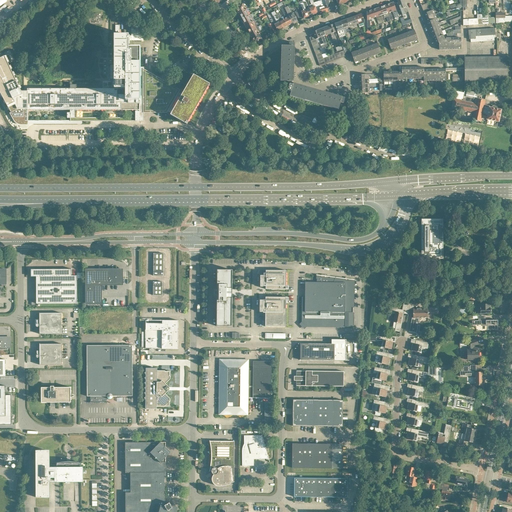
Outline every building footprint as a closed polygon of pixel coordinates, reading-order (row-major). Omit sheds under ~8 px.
[(311,4),(309,5),(313,15),(318,13),(314,3),(313,0),(311,0),(310,1),(311,4)] [(321,0),(322,0),(314,3),(318,13),(320,12),(321,14),(328,12),(325,0),(324,0),(321,0)] [(328,0),(325,0),(328,12),(335,9),(333,3),(336,2),(335,0),(331,0),(329,1),(328,0)] [(402,0),(399,0),(397,1),(398,4),(400,10),(402,15),(406,14),(405,13),(408,12),(406,6),(405,7),(402,0)] [(237,4),(238,5),(238,6),(235,8),(238,14),(248,8),(246,6),(245,7),(242,2),(237,4)] [(303,3),(309,16),(313,15),(309,5),(307,6),(306,2),(303,3)] [(393,2),(389,4),(392,11),(395,18),(395,19),(399,17),(393,2)] [(389,4),(385,6),(387,13),(388,13),(389,16),(390,20),(393,19),(390,13),(392,12),(395,19),(395,18),(392,11),(389,4)] [(284,8),(292,23),(297,21),(294,13),(291,14),(287,6),(284,8)] [(385,6),(380,7),(384,18),(386,17),(388,22),(390,21),(390,20),(389,16),(388,13),(387,13),(385,6)] [(380,7),(376,9),(381,23),(384,22),(381,16),(383,16),(384,18),(380,7)] [(238,14),(241,19),(249,15),(247,12),(249,11),(248,8),(238,14)] [(285,20),(288,26),(292,23),(284,8),(281,10),(285,19),(285,20)] [(376,9),(371,10),(374,18),(376,17),(378,24),(381,23),(376,9)] [(283,28),(288,26),(285,20),(282,21),(279,13),(276,14),(283,28)] [(355,16),(358,24),(359,27),(364,26),(364,20),(364,13),(361,14),(355,16)] [(505,13),(496,13),(496,17),(496,23),(511,21),(511,15),(505,16),(505,13)] [(249,15),(241,19),(244,25),(248,23),(249,24),(253,22),(252,21),(254,20),(253,17),(251,14),(249,15)] [(276,23),(274,24),(272,25),(273,26),(276,33),(283,28),(276,14),(276,15),(273,16),(276,23)] [(435,14),(426,18),(427,20),(427,22),(436,18),(435,14)] [(358,24),(355,16),(346,19),(350,28),(358,24)] [(436,18),(427,22),(429,26),(438,22),(436,18)] [(346,19),(340,22),(343,30),(346,29),(347,32),(351,31),(350,28),(346,19)] [(248,23),(244,25),(245,26),(246,28),(248,32),(257,27),(256,23),(254,21),(253,22),(249,24),(248,23)] [(343,30),(340,22),(334,24),(337,33),(343,30)] [(438,22),(429,26),(431,30),(440,26),(438,22)] [(335,33),(332,24),(327,26),(334,43),(334,44),(337,43),(333,33),(335,33)] [(115,78),(115,79),(115,89),(78,89),(64,89),(27,89),(27,92),(27,96),(27,110),(28,110),(70,110),(70,113),(67,113),(67,118),(70,118),(70,120),(70,121),(82,121),(144,121),(144,113),(144,110),(145,111),(146,112),(147,112),(148,111),(149,111),(149,110),(166,110),(168,111),(172,113),(182,94),(179,92),(176,91),(156,91),(149,86),(149,85),(149,84),(148,84),(148,83),(147,83),(146,83),(145,84),(144,84),(144,69),(144,67),(139,67),(139,48),(129,47),(129,40),(144,41),(143,25),(131,25),(131,36),(120,36),(120,25),(115,25),(115,35),(115,40),(115,65),(115,66),(113,66),(113,78),(115,78)] [(327,26),(323,28),(326,36),(327,36),(331,45),(334,44),(334,43),(327,26)] [(440,26),(431,30),(432,34),(441,31),(440,26)] [(248,32),(251,38),(261,32),(259,30),(257,27),(248,32)] [(323,28),(318,30),(324,45),(325,47),(327,46),(324,37),(326,36),(323,28)] [(469,39),(470,39),(471,42),(494,41),(494,37),(495,37),(495,28),(468,30),(469,39)] [(318,30),(313,32),(315,35),(316,39),(317,41),(317,43),(319,42),(321,49),(325,47),(324,45),(318,30)] [(414,30),(401,35),(404,44),(417,40),(414,30)] [(260,36),(262,35),(261,32),(251,38),(254,43),(257,42),(258,44),(263,41),(260,36)] [(404,44),(401,35),(388,40),(391,49),(404,44)] [(443,35),(434,39),(436,43),(438,42),(439,43),(439,50),(450,49),(450,38),(446,38),(446,39),(445,39),(443,35)] [(450,38),(450,49),(461,49),(461,38),(450,38)] [(343,104),(345,98),(293,84),(295,43),(289,43),(289,46),(281,45),(281,48),(280,81),(290,81),(290,84),(289,84),(288,90),(291,91),(290,96),(338,110),(339,106),(340,103),(343,104)] [(364,48),(368,58),(381,53),(377,43),(364,48)] [(351,53),(355,62),(368,58),(364,48),(351,53)] [(0,92),(13,117),(14,118),(15,119),(16,120),(17,120),(18,121),(19,121),(19,123),(23,123),(23,121),(28,121),(28,110),(27,110),(27,96),(23,96),(21,92),(8,64),(10,63),(7,57),(7,56),(0,59),(0,92)] [(464,68),(445,68),(445,69),(445,71),(461,71),(461,78),(460,78),(460,73),(456,73),(456,74),(455,74),(455,73),(452,73),(452,74),(453,78),(452,78),(452,81),(464,81),(464,78),(464,83),(466,83),(465,90),(467,90),(468,86),(479,86),(479,83),(493,83),(493,86),(503,86),(503,83),(507,82),(507,57),(470,57),(464,57),(464,63),(464,68)] [(412,67),(401,68),(401,72),(402,72),(402,79),(412,79),(412,67)] [(423,67),(412,67),(412,79),(423,79),(423,67)] [(435,81),(434,69),(424,70),(424,67),(423,67),(423,79),(424,79),(424,81),(435,81)] [(434,69),(435,81),(446,81),(446,80),(445,73),(445,71),(445,69),(434,69)] [(172,113),(170,115),(176,119),(187,125),(190,119),(210,84),(207,83),(207,82),(206,82),(204,81),(193,75),(193,76),(186,88),(182,94),(172,113)] [(474,120),(475,121),(478,122),(479,121),(481,122),(482,118),(487,119),(494,121),(496,122),(496,121),(498,122),(499,121),(500,121),(502,120),(503,117),(501,115),(500,114),(501,110),(499,110),(499,108),(497,107),(497,106),(493,106),(492,106),(485,105),(486,101),(476,99),(466,97),(467,90),(465,90),(464,92),(455,90),(451,108),(473,113),(472,120),(474,120)] [(225,108),(224,109),(226,110),(232,113),(301,152),(306,155),(309,157),(309,156),(310,156),(313,150),(276,129),(273,135),(266,131),(270,126),(228,102),(224,108),(225,108)] [(478,146),(480,135),(447,130),(446,140),(478,146)] [(271,136),(267,142),(277,148),(281,142),(271,136)] [(421,219),(421,232),(421,259),(443,259),(443,219),(421,219)] [(153,276),(163,276),(163,253),(153,253),(153,276)] [(36,303),(54,303),(77,303),(77,276),(72,276),(72,269),(71,269),(54,269),(33,269),(31,269),(31,272),(31,276),(36,276),(36,303)] [(121,284),(121,276),(120,276),(120,271),(116,271),(116,270),(87,271),(87,303),(100,303),(100,284),(121,284)] [(232,326),(232,289),(232,270),(217,270),(217,326),(232,326)] [(266,270),(266,274),(266,276),(263,276),(263,275),(260,275),(260,287),(263,287),(263,286),(266,286),(265,289),(286,289),(286,271),(266,270)] [(317,279),(317,282),(305,282),(305,298),(303,297),(303,313),(344,313),(353,313),(353,308),(353,280),(354,280),(316,275),(317,275),(316,279),(317,279)] [(153,295),(162,295),(162,282),(153,282),(153,295)] [(265,312),(265,321),(265,327),(286,327),(286,297),(265,297),(265,301),(263,301),(263,300),(260,300),(260,312),(263,312),(265,312)] [(413,303),(410,303),(403,303),(402,310),(387,307),(390,308),(389,312),(395,313),(393,322),(396,323),(395,331),(395,330),(400,331),(399,333),(400,333),(404,309),(409,310),(408,313),(408,316),(407,316),(408,316),(409,310),(410,303),(413,303)] [(490,313),(490,304),(477,304),(477,313),(490,313)] [(412,317),(409,332),(409,331),(416,333),(416,336),(423,336),(423,332),(419,331),(420,326),(417,325),(419,318),(428,317),(428,312),(434,312),(434,308),(426,308),(427,308),(427,309),(422,309),(422,308),(413,308),(413,310),(413,317),(412,317)] [(62,313),(40,313),(39,313),(39,321),(38,321),(37,320),(37,324),(36,324),(36,326),(39,326),(40,334),(62,333),(62,313)] [(304,328),(306,326),(344,326),(353,327),(353,326),(353,313),(344,313),(303,313),(303,319),(302,319),(302,322),(303,322),(301,324),(304,328)] [(485,315),(478,315),(478,320),(472,321),(472,325),(481,325),(481,323),(485,323),(485,325),(487,325),(487,329),(489,329),(489,330),(498,330),(498,329),(497,329),(497,324),(498,324),(497,320),(485,320),(485,315)] [(178,349),(178,338),(179,326),(178,326),(178,321),(162,320),(162,324),(146,324),(146,323),(145,348),(162,348),(162,349),(178,349)] [(0,349),(8,349),(8,347),(10,347),(10,339),(10,338),(8,338),(0,337),(0,349)] [(391,337),(375,337),(376,337),(376,340),(383,340),(381,347),(391,349),(393,342),(390,341),(391,337)] [(331,339),(331,344),(308,343),(301,343),(301,344),(302,344),(301,359),(301,360),(334,360),(346,360),(346,339),(331,339)] [(412,344),(411,351),(421,353),(422,347),(427,348),(428,343),(416,340),(415,344),(412,344)] [(478,359),(478,351),(477,352),(477,351),(476,351),(476,348),(473,348),(473,345),(474,345),(478,344),(476,340),(468,343),(468,352),(462,352),(463,359),(478,359)] [(62,344),(40,344),(40,351),(38,352),(38,351),(37,351),(37,355),(36,355),(36,357),(40,357),(40,365),(40,364),(62,364),(62,344)] [(87,346),(87,361),(87,396),(90,396),(90,402),(88,402),(110,402),(106,402),(106,401),(108,399),(109,399),(110,399),(112,398),(113,398),(114,396),(117,396),(132,396),(132,345),(87,346)] [(377,352),(376,355),(380,356),(378,363),(388,365),(389,358),(387,357),(387,354),(387,353),(385,353),(382,352),(376,351),(377,352)] [(409,358),(408,365),(418,367),(419,362),(426,363),(426,364),(429,364),(430,358),(413,355),(412,359),(409,358)] [(247,414),(247,397),(253,397),(253,398),(261,398),(271,398),(271,366),(261,366),(253,365),(253,371),(247,371),(247,361),(221,360),(220,414),(247,414)] [(428,371),(430,371),(430,375),(436,375),(436,366),(429,366),(428,371)] [(375,367),(374,373),(377,373),(376,378),(376,379),(382,380),(386,381),(387,374),(385,373),(385,370),(385,369),(382,369),(379,368),(374,367),(375,367)] [(170,379),(170,378),(170,376),(170,371),(157,371),(157,368),(146,368),(146,372),(144,373),(146,375),(146,377),(144,378),(146,380),(146,382),(144,383),(146,385),(145,387),(144,388),(145,390),(145,392),(144,393),(145,395),(145,397),(144,398),(145,400),(145,409),(157,409),(157,406),(169,406),(170,402),(170,400),(170,398),(165,394),(170,389),(165,384),(170,379)] [(409,373),(407,380),(417,382),(418,377),(425,378),(425,379),(426,379),(427,373),(412,370),(412,374),(409,373)] [(306,385),(311,385),(311,386),(344,386),(344,371),(311,371),(311,372),(306,372),(306,371),(306,372),(297,372),(297,371),(296,371),(296,377),(295,377),(295,380),(296,380),(296,386),(296,384),(306,385),(306,386),(306,385)] [(470,371),(460,371),(460,376),(467,376),(467,374),(470,374),(470,375),(475,375),(475,376),(475,385),(478,385),(478,389),(484,389),(484,392),(484,389),(484,371),(483,371),(483,372),(475,372),(475,371),(476,371),(470,371)] [(374,384),(374,388),(377,388),(376,395),(386,397),(387,390),(384,390),(385,386),(374,383),(374,384)] [(0,424),(12,424),(11,395),(6,395),(5,386),(0,385),(0,424)] [(409,388),(407,395),(417,397),(418,391),(422,391),(423,387),(412,385),(411,389),(409,388)] [(71,402),(71,387),(41,387),(41,402),(51,402),(51,404),(54,404),(54,402),(71,402)] [(447,406),(449,397),(456,399),(454,407),(471,410),(473,402),(475,402),(476,402),(452,397),(453,393),(458,394),(449,392),(449,393),(448,397),(448,398),(446,406),(447,406)] [(293,411),(303,412),(303,400),(293,399),(293,411)] [(313,412),(313,400),(308,399),(308,400),(303,400),(303,412),(313,412)] [(408,403),(407,410),(417,412),(418,405),(425,406),(425,407),(428,408),(429,403),(412,399),(412,400),(411,403),(408,403)] [(318,400),(313,400),(313,412),(323,412),(323,400),(318,400)] [(323,412),(333,412),(333,400),(328,400),(323,400),(323,412)] [(333,400),(333,412),(343,412),(343,400),(338,400),(333,400)] [(374,400),(373,404),(377,405),(375,411),(376,412),(375,415),(380,416),(380,412),(385,413),(387,406),(384,406),(385,402),(373,400),(374,400)] [(292,426),(302,426),(303,412),(293,411),(292,426)] [(303,412),(302,426),(307,426),(312,426),(313,412),(303,412)] [(318,426),(322,426),(323,412),(313,412),(312,426),(318,426)] [(327,427),(333,427),(333,412),(323,412),(322,426),(327,426),(327,427)] [(333,412),(333,427),(338,427),(338,426),(342,427),(343,412),(333,412)] [(408,417),(407,424),(416,426),(418,420),(421,420),(422,416),(423,417),(423,416),(411,414),(411,418),(408,417)] [(374,416),(373,422),(376,422),(375,428),(374,432),(381,434),(382,429),(385,430),(386,423),(384,422),(384,419),(384,418),(373,416),(374,416)] [(463,424),(463,427),(464,428),(463,434),(466,434),(475,436),(476,430),(477,430),(470,428),(471,425),(463,424)] [(447,442),(446,447),(447,447),(451,426),(451,425),(450,429),(449,429),(449,428),(447,428),(445,428),(444,434),(438,433),(436,443),(443,444),(444,441),(447,442)] [(408,432),(406,439),(416,441),(417,436),(427,438),(429,432),(411,428),(411,429),(410,432),(408,432)] [(245,436),(246,444),(245,445),(244,446),(244,447),(244,448),(244,449),(244,450),(244,451),(244,465),(242,465),(242,466),(254,466),(254,459),(260,459),(260,457),(268,457),(269,462),(270,462),(266,448),(268,448),(268,449),(268,448),(266,442),(266,443),(264,444),(262,434),(261,434),(262,435),(244,435),(244,436),(245,436)] [(460,440),(459,443),(467,445),(467,442),(474,443),(475,436),(466,434),(465,441),(460,440)] [(213,474),(214,474),(213,475),(213,476),(212,476),(212,477),(212,478),(212,479),(212,480),(212,481),(213,482),(213,483),(214,484),(215,485),(216,485),(217,486),(219,486),(220,486),(222,486),(223,485),(224,485),(225,485),(227,485),(228,484),(229,484),(230,483),(232,483),(233,482),(234,482),(234,481),(234,482),(234,457),(234,441),(230,441),(229,439),(224,439),(224,441),(220,441),(219,438),(213,439),(214,441),(210,441),(210,440),(209,441),(210,443),(210,445),(211,447),(211,449),(211,452),(211,455),(211,457),(211,460),(211,463),(210,466),(210,469),(209,471),(211,471),(211,472),(211,473),(212,473),(212,474),(213,474)] [(130,472),(143,472),(166,472),(166,457),(171,452),(160,442),(125,442),(125,473),(130,473),(130,472)] [(292,468),(302,468),(302,444),(297,444),(297,443),(292,443),(292,468)] [(302,444),(302,468),(312,468),(312,444),(307,444),(302,444)] [(312,468),(322,468),(322,444),(317,444),(312,444),(312,468)] [(322,444),(322,468),(332,468),(332,444),(327,444),(322,444)] [(337,444),(332,444),(332,468),(342,468),(342,444),(337,444)] [(42,450),(36,450),(37,497),(42,497),(50,496),(49,477),(57,477),(57,481),(82,481),(82,470),(82,468),(80,468),(80,462),(76,462),(73,462),(69,461),(65,462),(61,462),(57,463),(57,468),(49,468),(49,451),(42,451),(42,450)] [(390,463),(388,472),(393,473),(392,477),(395,478),(396,478),(397,474),(396,473),(398,465),(390,463)] [(415,487),(416,480),(416,478),(413,477),(415,468),(407,467),(405,475),(410,476),(409,485),(415,487)] [(430,483),(432,472),(425,470),(423,479),(428,480),(427,485),(430,490),(434,491),(435,484),(430,483)] [(130,473),(131,492),(165,492),(164,476),(166,476),(166,472),(143,472),(130,472),(130,473)] [(467,482),(467,479),(451,475),(450,479),(456,480),(455,484),(464,486),(465,486),(467,486),(468,482),(467,482)] [(294,497),(305,497),(305,478),(294,478),(294,497)] [(315,478),(305,478),(305,497),(315,497),(315,478)] [(327,478),(315,478),(315,497),(322,497),(327,497),(327,478)] [(337,478),(327,478),(327,497),(332,497),(337,497),(337,478)] [(337,478),(337,497),(347,497),(348,478),(337,478)] [(439,498),(438,500),(441,501),(441,499),(449,500),(451,493),(446,492),(446,490),(448,490),(449,487),(449,484),(444,484),(440,483),(439,489),(442,489),(442,491),(440,498),(439,498)] [(165,492),(131,492),(126,492),(125,511),(174,511),(175,509),(172,508),(169,502),(165,505),(165,492)]
